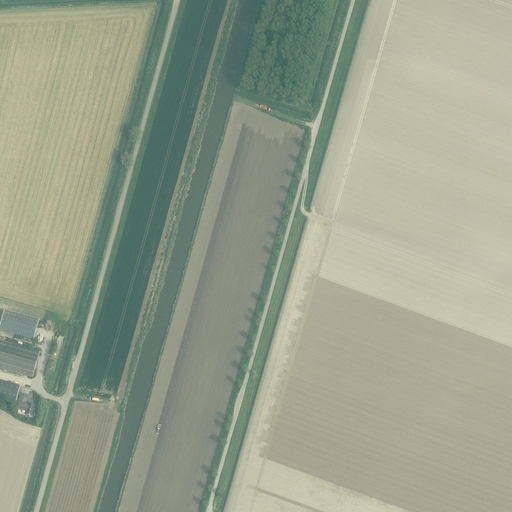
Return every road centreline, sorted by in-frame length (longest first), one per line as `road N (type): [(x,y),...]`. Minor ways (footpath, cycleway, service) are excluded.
road 1 (unclassified): [(208,511),(352,0)]
road 2 (unclassified): [(36,511),(177,0)]
